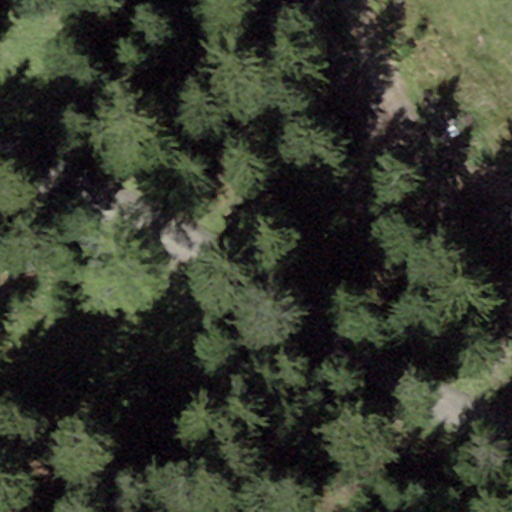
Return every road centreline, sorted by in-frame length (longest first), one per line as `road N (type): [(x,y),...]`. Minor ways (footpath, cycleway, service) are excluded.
road 1 (track): [(511,454),(92,200),(0,163)]
road 2 (track): [(511,303),(455,207),(365,0)]
